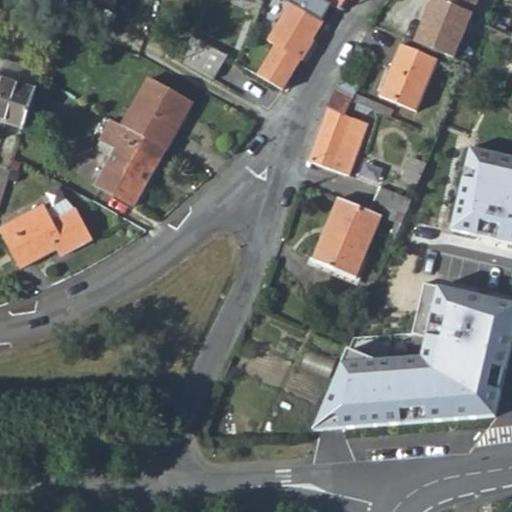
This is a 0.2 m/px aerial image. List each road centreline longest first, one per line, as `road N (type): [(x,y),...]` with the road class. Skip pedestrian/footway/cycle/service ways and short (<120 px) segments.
road 1 (residential): [(247,198),(250,270),(184,412),(171,492)]
road 2 (residential): [(0,330),(87,301),(247,198)]
road 3 (residential): [(247,198),(370,0)]
road 4 (residential): [(384,511),(308,487),(171,492)]
road 5 (residential): [(396,511),(426,490),(511,474)]
